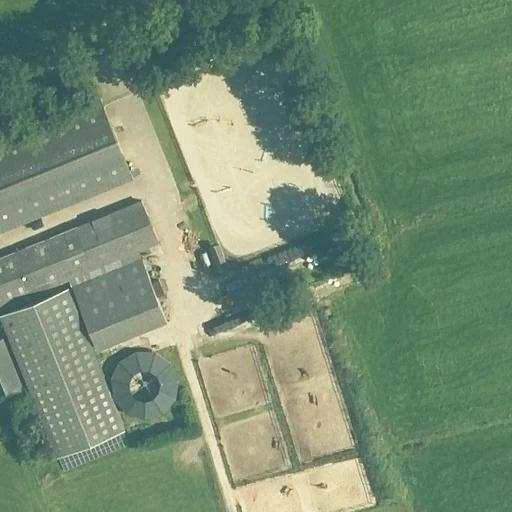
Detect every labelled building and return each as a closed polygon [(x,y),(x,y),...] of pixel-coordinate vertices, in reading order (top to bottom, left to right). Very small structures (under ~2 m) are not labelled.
[(99,101),(0,140),(0,232),(131,179),(99,101)] [(142,201),(0,258),(0,307),(159,243),(142,201)] [(238,255),(240,266),(257,264),(256,252),(238,255)] [(361,268),(343,274),(346,283),(364,277),(361,268)] [(67,287),(0,314),(0,316),(57,457),(125,429),(67,287)] [(10,357),(9,357),(2,339),(0,339),(0,400),(24,391),(10,357)]
